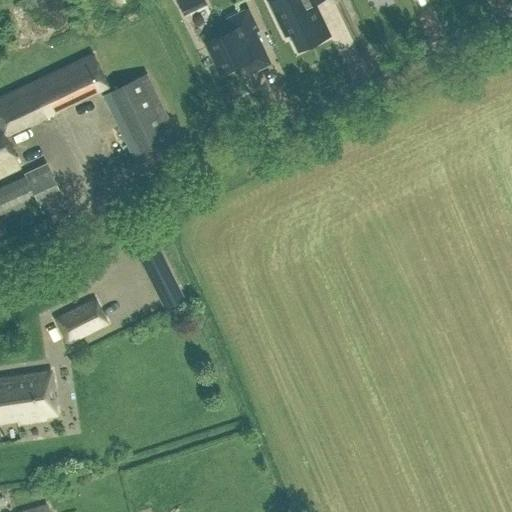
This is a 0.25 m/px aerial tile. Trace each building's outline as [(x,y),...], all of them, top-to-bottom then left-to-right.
[(187,0),(176,0),(182,11),(191,6),(187,0)] [(271,0),(269,1),(285,35),(290,33),(298,50),(329,35),(313,2),(318,0),(271,0)] [(254,70),(269,62),(254,31),(257,29),(246,7),(225,17),(230,29),(205,41),(220,72),(248,58),(254,70)] [(0,176),(20,167),(4,135),(107,86),(92,54),(0,98),(0,176)] [(134,161),(144,156),(179,139),(146,74),(111,92),(103,96),(134,161)] [(24,173),(25,176),(0,187),(0,220),(38,203),(42,213),(65,202),(47,162),(24,173)] [(165,249),(146,258),(164,292),(179,284),(172,272),(176,270),(165,249)] [(94,301),(57,320),(68,341),(105,322),(94,301)] [(52,372),(0,379),(0,421),(18,419),(18,422),(46,418),(42,392),(54,390),(52,372)]
